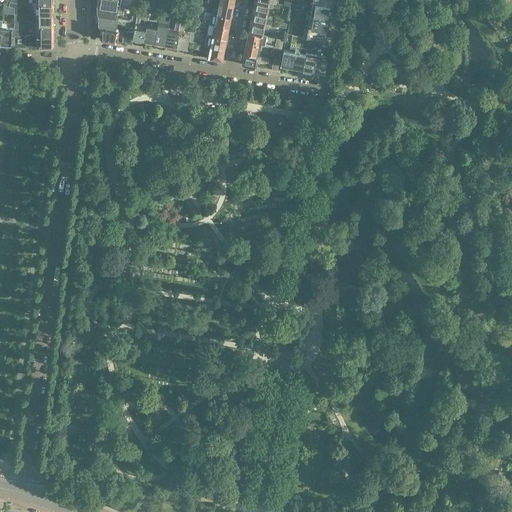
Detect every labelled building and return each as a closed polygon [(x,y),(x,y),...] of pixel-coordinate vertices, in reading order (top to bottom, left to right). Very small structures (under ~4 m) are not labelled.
[(261,0),(254,0),(253,9),(267,13),(269,6),(279,8),(280,4),(269,2),(261,0)] [(10,1),(8,6),(14,7),(14,13),(17,13),(17,3),(15,2),(10,1)] [(54,2),(36,2),(30,2),(31,6),(36,6),(36,13),(53,13),(53,5),(54,5),(54,2)] [(310,18),(308,27),(328,30),(332,5),(312,2),(311,10),(309,10),(307,17),(310,18)] [(213,13),(217,14),(231,17),(233,6),(219,3),(218,8),(215,8),(213,13)] [(14,7),(8,6),(4,4),(3,13),(14,14),(14,7)] [(117,7),(98,4),(98,11),(99,13),(99,14),(116,17),(117,17),(118,17),(117,17),(118,12),(122,13),(123,11),(128,12),(128,8),(118,7),(117,7)] [(253,9),(251,20),(272,25),(272,19),(266,18),(267,13),(253,9)] [(53,13),(36,13),(36,24),(53,24),(53,19),(53,13)] [(116,17),(99,14),(99,23),(100,24),(100,26),(119,29),(119,28),(116,28),(117,22),(129,24),(129,26),(134,27),(135,20),(118,17),(117,17),(116,17)] [(217,14),(214,24),(229,27),(231,17),(217,14)] [(159,15),(157,26),(154,41),(160,42),(160,43),(163,44),(164,43),(165,43),(168,28),(161,27),(163,16),(159,15)] [(146,24),(144,39),(145,39),(146,41),(148,41),(150,40),(154,41),(158,18),(154,17),(154,20),(147,18),(146,24)] [(168,28),(165,43),(167,43),(167,44),(170,45),(171,44),(176,45),(179,30),(181,18),(176,17),(174,29),(168,28)] [(276,25),(272,25),(251,20),(249,31),(263,34),(264,28),(275,30),(276,25)] [(133,35),(132,37),(133,37),(138,38),(139,39),(141,40),(143,39),(144,39),(146,24),(135,22),(134,31),(133,35)] [(2,23),(0,41),(0,42),(3,43),(4,45),(14,46),(14,35),(12,35),(13,28),(6,28),(7,28),(7,24),(2,23)] [(179,30),(176,45),(181,46),(182,47),(185,47),(186,46),(187,47),(188,42),(190,32),(183,31),(185,24),(180,23),(179,30)] [(22,35),(22,24),(14,24),(14,28),(13,28),(12,35),(22,35)] [(53,24),(36,24),(37,35),(54,35),(54,33),(53,33),(53,27),(53,24)] [(214,24),(212,35),(227,38),(229,27),(214,24)] [(119,29),(100,26),(100,35),(103,38),(116,40),(116,38),(117,38),(119,29)] [(326,40),(328,30),(308,27),(307,31),(305,31),(304,36),(307,36),(306,37),(326,40)] [(128,30),(125,42),(128,43),(132,43),(133,37),(132,37),(133,35),(134,31),(128,30)] [(267,35),(263,34),(249,31),(246,42),(261,44),(265,45),(267,35)] [(284,49),(281,64),(283,64),(283,65),(286,66),(287,65),(292,66),(294,51),(297,35),(292,34),(289,50),(286,49),(284,48),(284,49)] [(25,35),(14,35),(14,46),(25,46),(25,35)] [(54,35),(37,35),(37,46),(51,46),(54,43),(54,35)] [(212,35),(210,46),(225,49),(227,38),(212,35)] [(294,51),(292,66),(297,67),(297,68),(301,68),(302,68),(305,53),(306,48),(300,46),(302,36),(297,35),(294,51)] [(284,38),(277,37),(275,47),(282,48),(284,38)] [(305,53),(302,68),(304,68),(304,69),(307,70),(308,69),(313,70),(316,55),(318,39),(314,39),(313,49),(306,48),(305,53)] [(246,41),(244,53),(259,55),(260,50),(268,51),(268,46),(261,44),(246,42),(246,41)] [(209,51),(208,57),(223,59),(225,49),(210,46),(198,44),(197,49),(209,51)] [(259,55),(244,53),(242,63),(256,66),(256,64),(257,64),(258,60),(266,62),(267,57),(259,55)] [(316,55),(313,70),(319,71),(319,72),(322,72),(323,71),(325,72),(327,57),(316,55)] [(208,105),(207,111),(219,113),(220,107),(208,105)] [(222,117),(245,122),(247,111),(243,110),(224,107),(222,117)] [(283,327),(281,338),(281,339),(289,341),(291,328),(283,327)] [(393,363),(391,366),(401,369),(404,361),(394,359),(393,363)]
